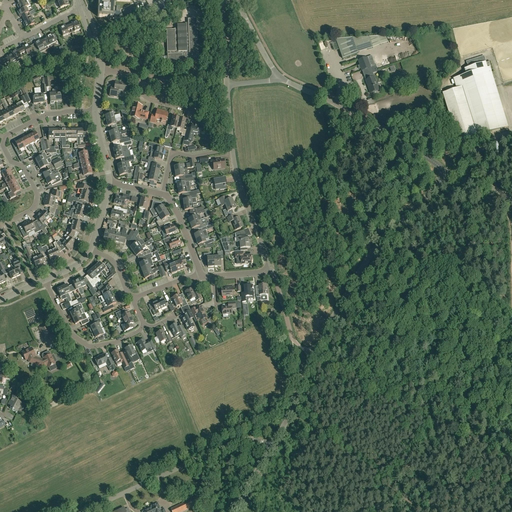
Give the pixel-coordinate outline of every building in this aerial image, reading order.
[(20,0),(17,2),(18,4),(17,5),(19,10),(19,11),(26,8),(30,6),(27,0),(20,0)] [(56,0),(60,9),(69,5),(66,0),(56,0)] [(114,0),(106,0),(98,0),(98,17),(114,18),(114,16),(119,16),(120,10),(114,10),(114,0)] [(19,11),(19,10),(17,11),(20,17),(22,17),(23,19),(30,16),(26,8),(19,11)] [(26,29),(34,25),(30,16),(23,19),(24,22),(23,23),(26,29)] [(189,63),(198,62),(198,46),(196,46),(195,41),(197,41),(197,33),(195,33),(195,28),(197,28),(196,19),(188,19),(188,24),(177,25),(177,30),(166,30),(168,63),(183,63),(182,59),(189,59),(189,63)] [(72,25),(69,26),(71,33),(72,36),(76,34),(75,32),(80,30),(77,21),(71,23),(72,25)] [(71,33),(69,26),(66,27),(65,25),(59,28),(62,36),(71,33)] [(46,39),(44,40),(48,49),(56,45),(51,35),(45,37),(46,39)] [(343,59),(358,53),(353,39),(336,40),(343,59)] [(48,49),(44,40),(41,42),(40,40),(34,43),(39,53),(48,49)] [(20,50),(24,57),(32,52),(28,44),(22,47),(23,48),(20,50)] [(20,50),(17,51),(17,50),(11,53),(12,54),(17,63),(20,61),(19,59),(24,57),(20,50)] [(17,63),(12,54),(6,57),(7,58),(4,60),(9,68),(17,64),(17,63)] [(363,71),(371,68),(376,66),(372,56),(359,61),(363,71)] [(1,60),(0,60),(0,71),(1,73),(9,69),(9,68),(4,60),(2,61),(1,60)] [(459,142),(509,126),(490,68),(488,68),(486,63),(465,70),(467,75),(454,80),(457,89),(443,94),(459,142)] [(370,94),(379,91),(374,78),(372,73),(365,76),(367,80),(365,81),(367,85),(369,85),(371,89),(369,90),(370,94)] [(125,92),(127,84),(115,82),(114,88),(111,88),(109,96),(117,97),(118,91),(125,92)] [(15,105),(19,113),(25,110),(22,105),(27,103),(25,100),(23,96),(21,97),(23,101),(21,102),(15,105)] [(147,119),(148,113),(140,111),(142,106),(133,104),(130,117),(139,119),(139,117),(147,119)] [(10,107),(14,115),(19,113),(15,105),(10,107)] [(9,118),(14,115),(10,107),(8,109),(6,107),(4,108),(5,110),(9,118)] [(9,118),(5,110),(0,113),(4,121),(9,118)] [(165,122),(168,113),(162,112),(162,111),(157,110),(156,115),(152,114),(150,122),(155,123),(156,120),(161,121),(161,122),(165,123),(165,122)] [(177,128),(179,119),(173,117),(170,128),(167,127),(165,138),(167,138),(168,137),(168,135),(169,135),(170,130),(172,131),(173,128),(177,128)] [(107,126),(116,124),(115,122),(121,121),(120,118),(106,121),(106,123),(105,124),(106,126),(107,126)] [(185,136),(186,130),(183,130),(185,120),(179,119),(177,128),(180,129),(179,133),(182,133),(181,136),(185,136)] [(187,128),(183,145),(189,146),(190,142),(191,143),(191,142),(192,142),(193,138),(192,138),(193,133),(200,135),(201,129),(203,130),(204,126),(200,125),(199,126),(192,124),(191,129),(187,128)] [(77,139),(77,144),(77,145),(80,144),(80,139),(83,139),(83,137),(86,137),(86,133),(83,133),(83,130),(77,130),(77,139)] [(35,132),(30,135),(34,143),(37,141),(38,143),(40,142),(35,132)] [(30,135),(25,138),(31,150),(34,148),(31,144),(34,143),(30,135)] [(120,144),(131,141),(130,138),(123,139),(122,135),(110,138),(111,143),(119,141),(120,144)] [(29,151),(31,150),(25,138),(20,140),(24,148),(27,147),(29,151)] [(24,148),(20,140),(15,143),(17,147),(14,148),(18,156),(23,154),(20,150),(24,148)] [(131,141),(120,144),(121,147),(113,149),(114,154),(128,151),(127,146),(132,145),(131,141)] [(152,147),(151,152),(163,155),(164,150),(159,148),(159,146),(156,145),(155,148),(152,147)] [(129,150),(128,151),(114,154),(115,160),(124,157),(123,155),(130,153),(129,150)] [(163,155),(151,152),(150,158),(148,157),(148,160),(154,162),(155,159),(162,160),(163,155)] [(41,157),(35,159),(38,164),(49,159),(52,157),(51,155),(47,157),(45,153),(40,155),(41,157)] [(77,166),(90,163),(88,157),(80,159),(80,163),(76,164),(77,166)] [(118,171),(130,168),(129,162),(137,160),(137,157),(134,158),(127,160),(128,163),(117,165),(118,171)] [(50,162),(49,159),(38,164),(40,169),(48,165),(48,164),(50,163),(50,162)] [(159,172),(161,166),(155,165),(156,162),(141,159),(140,162),(148,164),(147,169),(159,172)] [(214,170),(225,169),(223,160),(217,161),(217,160),(210,161),(211,165),(213,165),(214,170)] [(133,167),(130,168),(118,171),(119,176),(131,173),(131,171),(133,170),(133,167)] [(91,168),(82,170),(83,174),(79,175),(80,180),(86,179),(85,176),(92,174),(91,168)] [(150,172),(150,175),(158,177),(159,172),(147,169),(145,168),(145,170),(150,172)] [(0,178),(3,177),(4,180),(12,176),(10,170),(2,174),(0,171),(0,178)] [(192,178),(192,175),(188,176),(187,170),(175,172),(175,178),(185,176),(186,179),(192,178)] [(43,175),(45,179),(58,173),(58,171),(55,172),(55,171),(52,172),(51,171),(43,175)] [(59,173),(58,173),(45,179),(48,184),(51,183),(52,186),(61,181),(60,180),(62,179),(59,173)] [(157,182),(158,177),(150,175),(146,174),(146,176),(149,177),(148,180),(149,180),(148,182),(152,183),(153,181),(157,182)] [(2,185),(3,187),(15,181),(12,176),(4,180),(6,183),(2,185)] [(193,178),(192,178),(186,179),(186,182),(185,182),(176,183),(177,189),(189,187),(189,182),(194,181),(193,178)] [(224,182),(225,182),(225,178),(214,180),(216,190),(220,189),(220,190),(225,189),(224,182)] [(17,182),(16,182),(15,181),(3,187),(0,188),(1,190),(8,187),(9,190),(19,185),(17,182)] [(21,189),(19,185),(9,190),(11,193),(7,195),(10,200),(16,197),(15,194),(20,191),(19,189),(21,189)] [(80,195),(90,198),(91,195),(90,195),(91,192),(88,191),(89,187),(81,185),(78,185),(77,189),(81,190),(80,195)] [(189,196),(192,195),(197,194),(196,191),(190,192),(189,187),(177,189),(178,194),(187,193),(188,192),(189,196)] [(58,198),(61,198),(62,193),(53,191),(52,194),(51,193),(51,196),(46,195),(46,198),(44,198),(44,201),(55,203),(55,200),(57,200),(58,198)] [(195,198),(197,198),(197,194),(192,195),(192,198),(183,200),(183,205),(196,203),(195,198)] [(76,202),(82,203),(82,201),(88,202),(88,200),(90,200),(90,198),(80,195),(79,199),(74,197),(73,201),(76,202)] [(129,201),(130,196),(123,195),(122,198),(116,196),(114,204),(124,206),(125,200),(129,201)] [(234,205),(232,198),(228,200),(227,196),(218,199),(221,207),(225,205),(227,212),(236,209),(236,208),(236,207),(236,205),(235,205),(234,205)] [(146,210),(148,200),(141,199),(139,208),(146,210)] [(54,205),(55,203),(44,201),(43,203),(45,203),(44,206),(50,207),(49,212),(50,212),(55,215),(57,206),(54,205)] [(86,213),(87,211),(85,210),(86,208),(81,206),(82,203),(76,202),(74,207),(73,206),(72,209),(73,209),(75,210),(86,213)] [(156,212),(158,215),(166,211),(163,206),(158,208),(156,205),(157,203),(153,202),(151,209),(153,213),(156,212)] [(71,217),(77,219),(78,216),(83,218),(84,215),(85,216),(86,213),(75,210),(73,209),(72,209),(69,217),(71,217)] [(126,214),(127,210),(120,209),(120,211),(112,210),(111,217),(121,219),(122,213),(126,214)] [(199,215),(205,213),(204,210),(196,212),(197,215),(196,216),(188,219),(190,224),(201,220),(199,215)] [(50,212),(47,215),(43,211),(41,213),(40,212),(39,214),(46,221),(50,218),(51,219),(55,215),(50,212)] [(169,216),(166,211),(158,215),(161,219),(156,222),(159,227),(165,224),(164,222),(164,221),(163,220),(169,216)] [(47,226),(44,223),(46,221),(39,214),(37,215),(38,216),(36,218),(43,226),(40,228),(45,235),(48,233),(45,228),(47,226)] [(236,230),(243,227),(239,217),(235,219),(234,215),(227,218),(229,222),(232,221),(236,230)] [(71,225),(82,228),(82,226),(81,225),(82,223),(76,221),(77,219),(71,217),(71,220),(72,220),(71,225)] [(192,229),(198,227),(200,229),(206,227),(205,224),(203,225),(201,220),(190,224),(192,229)] [(26,222),(31,232),(34,231),(35,233),(40,231),(37,224),(34,225),(31,221),(29,222),(28,221),(26,222)] [(28,233),(31,232),(26,222),(24,223),(24,224),(22,225),(24,229),(21,231),(24,238),(28,235),(29,234),(28,233)] [(81,231),(82,228),(71,225),(70,230),(69,229),(68,232),(76,237),(79,233),(80,231),(81,231)] [(175,232),(174,230),(175,229),(176,229),(174,226),(174,225),(173,226),(173,225),(166,228),(164,225),(158,228),(160,232),(164,230),(166,235),(175,232)] [(194,235),(196,240),(207,236),(206,234),(207,233),(205,230),(207,230),(206,227),(200,229),(201,232),(194,235)] [(103,239),(109,240),(111,228),(109,228),(109,231),(105,230),(103,239)] [(117,230),(115,229),(111,228),(109,240),(109,241),(112,242),(112,241),(114,242),(117,230)] [(244,230),(238,232),(235,233),(235,237),(236,237),(237,242),(239,242),(240,249),(250,248),(249,241),(248,241),(247,237),(246,237),(246,234),(244,230)] [(133,244),(134,244),(130,247),(133,252),(145,243),(142,240),(140,240),(139,240),(136,237),(139,233),(136,231),(135,232),(131,237),(134,239),(135,241),(133,243),(134,244),(133,244)] [(66,238),(65,240),(73,247),(75,245),(74,245),(75,243),(73,240),(76,237),(68,232),(67,232),(65,235),(66,235),(64,236),(66,238)] [(3,245),(5,244),(8,249),(11,248),(6,238),(3,240),(1,235),(0,235),(0,244),(1,246),(1,247),(3,246),(3,245)] [(208,239),(207,236),(196,240),(198,245),(206,242),(205,240),(208,239)] [(171,249),(181,245),(178,238),(171,241),(170,237),(163,240),(165,245),(168,244),(171,249)] [(71,249),(73,247),(65,240),(61,244),(59,241),(57,243),(62,250),(65,248),(68,250),(70,248),(71,249)] [(150,240),(145,243),(133,252),(136,256),(143,251),(142,250),(145,247),(144,246),(146,245),(147,246),(149,246),(151,244),(152,243),(152,242),(150,240)] [(51,250),(56,260),(58,259),(58,258),(60,256),(59,253),(62,250),(57,243),(56,243),(56,242),(53,244),(55,246),(55,248),(51,250)] [(27,245),(23,247),(28,258),(32,256),(27,245)] [(41,254),(37,256),(41,266),(44,265),(43,264),(46,263),(43,258),(46,257),(43,251),(42,249),(39,251),(41,254)] [(43,251),(46,257),(48,255),(51,261),(53,260),(53,261),(56,260),(51,250),(49,251),(48,249),(43,251)] [(220,260),(223,259),(223,251),(217,252),(217,257),(213,257),(214,267),(221,266),(220,260)] [(241,264),(251,264),(251,255),(243,255),(243,252),(235,252),(235,259),(240,258),(241,264)] [(214,267),(213,257),(209,257),(209,253),(204,254),(204,261),(207,261),(208,267),(214,267)] [(152,264),(150,259),(153,258),(151,254),(146,255),(144,256),(145,261),(139,263),(141,269),(152,264)] [(178,262),(174,263),(177,272),(184,269),(183,267),(187,265),(183,255),(178,257),(179,259),(177,260),(178,262)] [(41,266),(37,256),(32,258),(36,267),(38,266),(39,267),(41,266)] [(11,265),(12,268),(16,277),(21,274),(19,270),(22,269),(20,266),(17,259),(14,260),(15,262),(13,264),(11,265)] [(177,272),(174,263),(171,265),(170,263),(168,264),(167,261),(163,263),(165,269),(166,272),(170,271),(171,274),(177,272)] [(103,270),(105,269),(99,263),(95,266),(103,276),(108,281),(113,276),(111,273),(107,276),(106,275),(106,273),(105,271),(104,271),(103,270)] [(143,274),(151,270),(150,267),(153,266),(152,264),(141,269),(143,274)] [(91,270),(97,276),(99,274),(102,277),(103,276),(95,266),(91,270)] [(158,268),(161,278),(166,276),(162,266),(158,268)] [(16,277),(12,268),(7,270),(11,279),(16,277)] [(151,270),(143,274),(145,279),(149,277),(149,279),(154,277),(153,276),(153,275),(154,274),(154,273),(156,272),(154,269),(151,270)] [(87,273),(91,279),(88,281),(89,282),(93,288),(95,286),(94,285),(98,282),(99,283),(101,281),(97,276),(91,270),(87,273)] [(268,285),(275,281),(270,273),(264,277),(268,285)] [(77,280),(82,291),(84,290),(83,287),(86,286),(82,278),(77,280)] [(72,282),(76,290),(78,289),(81,296),(84,294),(82,291),(77,280),(72,282)] [(113,297),(111,292),(108,293),(106,290),(110,286),(107,284),(99,291),(102,294),(103,296),(100,297),(100,299),(100,300),(101,303),(102,303),(113,297)] [(267,299),(267,294),(268,294),(268,289),(267,289),(267,284),(259,285),(260,290),(259,290),(259,291),(256,292),(257,298),(261,297),(261,300),(267,299)] [(67,285),(62,287),(69,303),(71,301),(68,294),(70,293),(67,285)] [(248,297),(254,296),(253,285),(245,286),(245,293),(241,294),(242,302),(248,302),(248,297)] [(62,287),(57,289),(61,300),(62,300),(65,299),(67,304),(64,306),(66,309),(71,307),(69,303),(62,287)] [(222,297),(234,296),(233,287),(228,287),(228,289),(222,289),(222,297)] [(201,299),(201,298),(198,292),(195,294),(192,288),(191,289),(191,288),(190,288),(188,289),(188,290),(185,292),(189,301),(195,298),(196,301),(198,300),(199,301),(201,299)] [(184,313),(185,313),(190,310),(185,299),(181,301),(178,295),(172,298),(176,307),(181,305),(182,308),(181,308),(184,313)] [(116,303),(113,297),(102,303),(105,308),(103,309),(104,312),(112,308),(111,305),(116,303)] [(162,298),(157,301),(161,309),(168,305),(171,312),(174,311),(171,304),(168,305),(166,302),(164,303),(162,298)] [(161,309),(157,301),(152,304),(154,308),(151,309),(154,315),(159,312),(158,310),(161,309)] [(232,308),(236,308),(235,302),(228,303),(229,306),(222,307),(223,315),(233,314),(232,308)] [(80,310),(83,309),(80,304),(73,307),(75,311),(70,313),(72,319),(82,314),(80,310)] [(206,320),(207,320),(204,312),(203,309),(197,312),(195,308),(190,310),(194,318),(196,323),(200,321),(201,324),(203,323),(206,321),(206,320)] [(123,321),(131,317),(129,312),(126,313),(124,309),(115,314),(118,320),(122,318),(123,321)] [(183,314),(185,317),(182,319),(187,330),(189,330),(190,331),(193,329),(193,328),(194,327),(191,319),(194,318),(190,310),(185,313),(184,313),(183,314)] [(82,314),(72,319),(75,324),(80,322),(82,326),(89,322),(87,319),(84,313),(82,314)] [(134,323),(131,317),(123,321),(125,324),(121,326),(124,332),(133,328),(131,324),(134,323)] [(93,333),(101,329),(98,323),(101,322),(99,319),(94,321),(95,325),(90,327),(91,328),(89,329),(91,333),(93,333)] [(49,335),(50,337),(53,336),(47,323),(38,327),(45,340),(48,339),(47,337),(49,335)] [(181,338),(186,335),(181,326),(178,327),(176,324),(170,327),(175,338),(180,335),(181,338)] [(93,338),(95,337),(95,338),(99,336),(101,341),(105,340),(108,339),(107,337),(107,336),(106,333),(103,335),(101,329),(93,333),(91,333),(93,338)] [(167,344),(172,342),(169,336),(165,337),(162,331),(156,334),(157,337),(155,338),(154,339),(156,342),(157,342),(159,341),(160,343),(165,340),(167,344)] [(151,340),(145,343),(144,340),(137,343),(142,352),(146,349),(148,352),(155,349),(151,340)] [(135,354),(131,346),(125,349),(126,351),(123,353),(128,364),(132,362),(132,363),(139,360),(136,354),(135,354)] [(36,365),(39,358),(35,357),(34,358),(33,356),(35,356),(31,348),(22,353),(26,360),(27,360),(29,363),(31,364),(36,365)] [(114,352),(111,354),(117,365),(122,363),(124,368),(129,366),(122,353),(119,354),(118,351),(117,350),(113,352),(114,352)] [(53,355),(51,356),(51,354),(50,355),(48,351),(43,354),(42,356),(44,360),(43,361),(42,360),(39,358),(36,365),(44,368),(47,366),(48,368),(49,367),(51,371),(56,368),(54,364),(55,364),(55,362),(56,361),(53,355)] [(113,365),(114,365),(111,358),(107,360),(104,354),(94,359),(98,366),(106,363),(108,367),(110,367),(112,371),(116,369),(113,365)] [(17,412),(22,410),(25,405),(17,401),(18,398),(13,395),(10,401),(13,402),(10,408),(12,410),(17,412)] [(172,511),(182,511),(200,503),(197,496),(171,509),(172,511)] [(165,511),(164,508),(161,510),(158,503),(152,506),(152,508),(142,511),(165,511)]
